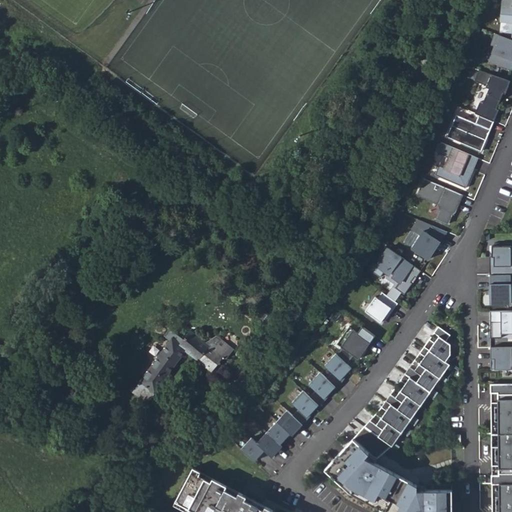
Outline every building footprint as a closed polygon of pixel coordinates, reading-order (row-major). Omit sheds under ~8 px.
[(511,21),(511,0),(504,0),(502,21),(511,21)] [(496,46),(491,61),(511,68),(511,38),(497,33),(493,45),(496,46)] [(477,112),(481,114),(496,120),(501,109),(498,108),(505,91),(507,92),(511,81),(511,80),(481,68),(476,80),(488,84),(488,86),(491,87),(485,102),(482,101),(477,112)] [(449,136),(483,150),(489,136),(486,134),(487,130),(491,132),(496,120),(481,114),(477,122),(458,114),(449,136)] [(441,164),(438,173),(469,186),(475,171),(472,170),(474,165),(475,166),(479,156),(443,142),(439,151),(451,156),(447,167),(441,164)] [(472,170),(475,171),(481,157),(479,156),(475,166),(474,165),(472,170)] [(420,195),(442,204),(443,208),(439,218),(451,223),(456,210),(458,211),(465,194),(427,178),(420,195)] [(425,233),(417,253),(435,261),(448,230),(420,218),(415,229),(425,233)] [(491,274),(492,274),(511,274),(511,273),(511,245),(493,245),(493,255),(495,255),(495,265),(490,265),(491,274)] [(417,277),(422,270),(389,246),(381,258),(378,256),(370,267),(381,276),(386,270),(390,273),(393,269),(397,271),(394,275),(401,281),(397,287),(405,293),(413,282),(411,281),(415,275),(417,277)] [(511,274),(492,274),(492,283),(491,283),(491,303),(511,302),(511,282),(511,274)] [(399,302),(383,291),(379,297),(376,295),(366,309),(382,320),(385,316),(388,318),(399,302)] [(511,309),(491,310),(491,321),(493,321),(493,325),(491,325),(491,337),(502,337),(502,332),(511,332),(511,309)] [(359,357),(376,334),(363,325),(358,331),(350,325),(337,342),(343,346),(353,353),(359,357)] [(365,425),(393,444),(395,441),(410,420),(414,414),(429,393),(433,387),(440,377),(442,374),(450,363),(446,360),(451,353),(451,343),(446,340),(451,334),(439,325),(435,332),(440,335),(435,342),(430,338),(421,352),(425,355),(415,369),(411,366),(401,379),(406,382),(397,397),(392,393),(382,406),(387,410),(377,423),(370,419),(365,425)] [(221,362),(230,350),(221,343),(220,344),(218,343),(220,339),(218,338),(207,345),(190,333),(180,346),(172,341),(134,394),(144,401),(151,392),(156,394),(186,352),(214,372),(219,366),(222,364),(221,362)] [(511,345),(491,346),(491,369),(511,368),(511,345)] [(353,353),(343,346),(338,353),(347,361),(353,353)] [(252,436),(242,447),(255,459),(265,448),(273,456),(283,445),(281,443),(291,432),(293,434),(314,411),(313,410),(319,404),(320,405),(332,393),(330,391),(336,385),(337,387),(347,374),(346,372),(352,366),(347,361),(338,353),(337,352),(325,364),(333,371),(327,377),(320,371),(309,382),(316,389),(310,395),(303,389),(292,401),(299,408),(294,414),(288,409),(257,441),(252,436)] [(511,511),(511,382),(492,383),(492,511),(511,511)] [(439,391),(433,387),(429,393),(435,397),(439,391)] [(420,418),(414,414),(410,420),(415,424),(420,418)] [(391,511),(453,511),(452,487),(418,489),(418,483),(365,456),(369,451),(353,436),(325,467),(349,489),(391,511)] [(378,462),(412,478),(416,470),(382,454),(378,462)] [(272,511),(274,510),(266,506),(264,509),(245,499),(247,496),(193,468),(173,505),(186,511),(272,511)]
